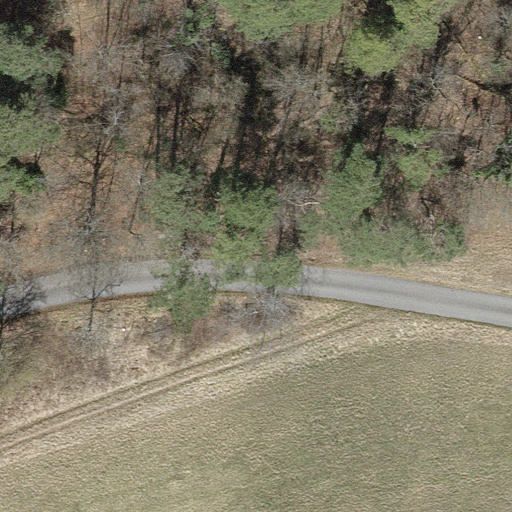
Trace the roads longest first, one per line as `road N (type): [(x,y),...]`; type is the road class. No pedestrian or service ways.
road 1 (unclassified): [(0,304),(138,279),(250,275),(511,310)]
road 2 (track): [(150,0),(0,86)]
